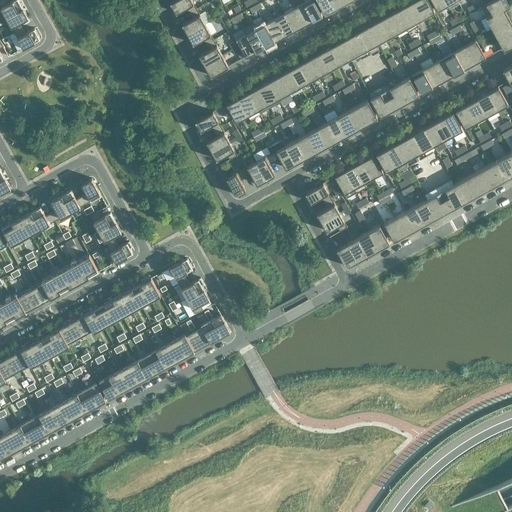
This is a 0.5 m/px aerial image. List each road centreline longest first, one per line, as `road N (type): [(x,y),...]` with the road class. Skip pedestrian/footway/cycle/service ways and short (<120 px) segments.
road 1 (residential): [(0,476),(245,339)]
road 2 (residential): [(291,180),(511,56)]
road 3 (residential): [(210,92),(188,105),(186,121),(230,200),(243,205),(291,180)]
road 4 (residential): [(376,0),(210,92)]
road 5 (residential): [(511,195),(348,283)]
road 6 (residential): [(26,192),(90,161),(147,256)]
road 7 (residential): [(147,256),(0,337)]
road 8 (residential): [(245,339),(191,244),(174,241),(147,256)]
road 9 (motorway): [(511,423),(463,447),(396,511)]
